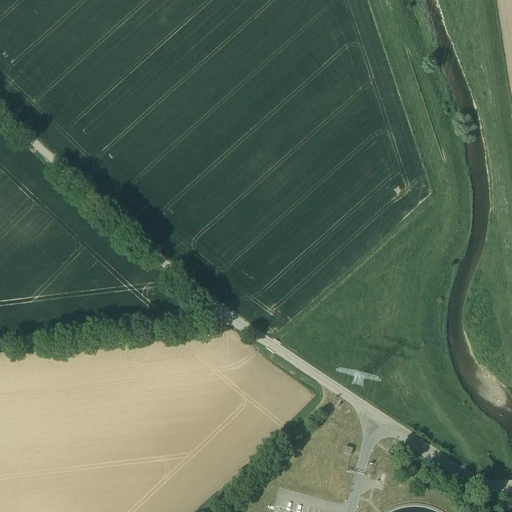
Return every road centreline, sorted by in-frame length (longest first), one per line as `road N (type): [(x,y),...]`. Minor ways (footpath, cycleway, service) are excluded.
road 1 (unclassified): [(511,489),(497,487),(233,315)]
road 2 (unclassified): [(233,315),(0,104)]
road 3 (unclassified): [(0,343),(233,315)]
